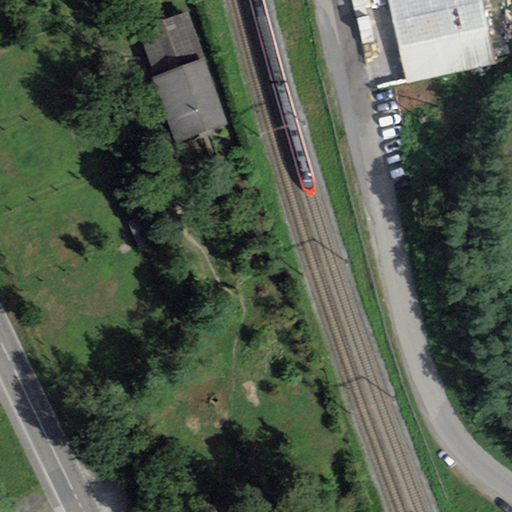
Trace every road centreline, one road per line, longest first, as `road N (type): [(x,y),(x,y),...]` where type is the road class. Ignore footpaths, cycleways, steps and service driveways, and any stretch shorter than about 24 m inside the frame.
road 1 (unclassified): [(511,491),(485,475),(448,432),(416,355),(332,0)]
road 2 (primary): [(81,511),(0,346)]
